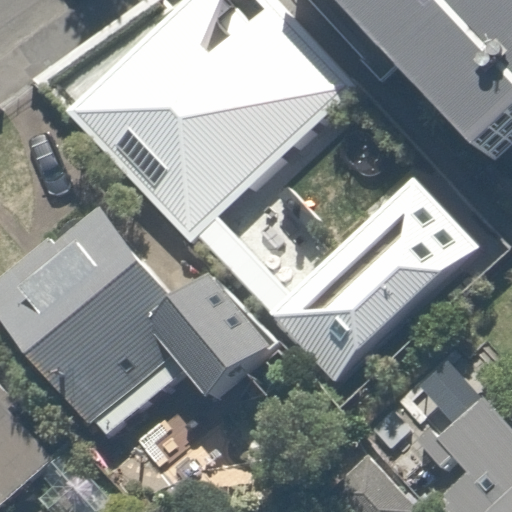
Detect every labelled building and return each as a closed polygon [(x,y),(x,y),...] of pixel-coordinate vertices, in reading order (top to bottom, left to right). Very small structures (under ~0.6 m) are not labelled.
[(511,0),(325,0),(488,176),(511,153),(511,0)] [(113,72),(129,90),(93,123),(217,255),(249,224),(278,255),(348,189),(320,158),(341,138),(217,7),(205,19),(189,1),(113,72)] [(0,285),(0,311),(96,423),(167,362),(204,405),(276,344),(218,275),(185,303),(98,201),(0,285)] [(0,501),(54,454),(0,391),(0,501)] [(459,480),(439,498),(452,511),(511,511),(511,419),(486,391),(427,445),(459,480)] [(424,511),(370,451),(322,493),(338,511),(424,511)]
